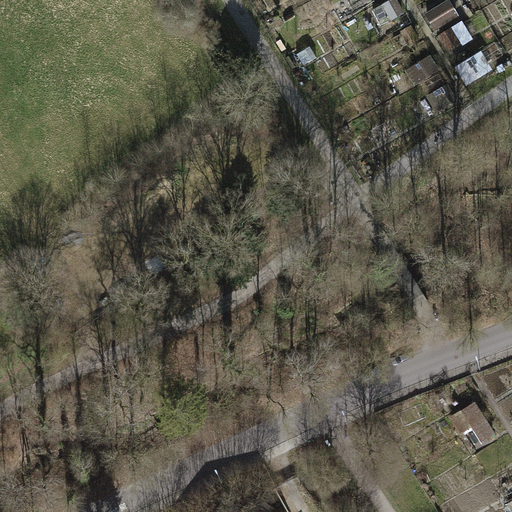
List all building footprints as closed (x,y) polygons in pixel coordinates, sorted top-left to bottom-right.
[(397,0),(392,0),(371,13),(380,28),(405,13),(397,0)] [(449,1),(424,16),(433,30),(458,16),(449,1)] [(413,27),(399,34),(406,48),(420,41),(413,27)] [(480,53),(456,69),(467,86),(491,70),(480,53)] [(432,57),(407,72),(416,86),(441,72),(432,57)] [(449,85),(427,97),(435,112),(458,101),(449,85)] [(474,404),(460,414),(481,444),(495,435),(474,404)]
